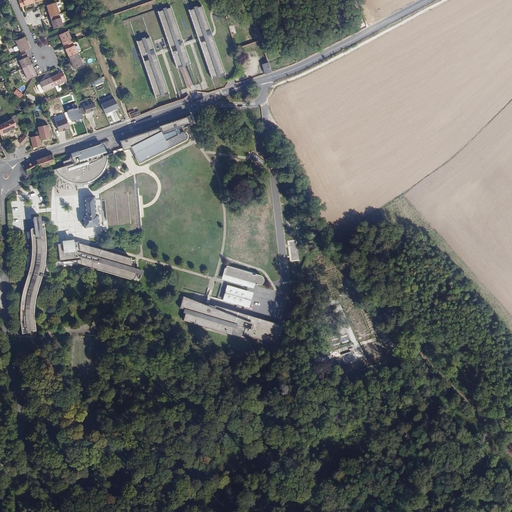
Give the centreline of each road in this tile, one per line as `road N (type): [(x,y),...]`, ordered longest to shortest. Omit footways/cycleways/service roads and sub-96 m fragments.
road 1 (track): [(264,103),(364,289),(402,341),(511,449)]
road 2 (tertiary): [(1,193),(14,511)]
road 3 (tertiary): [(207,98),(299,67),(428,0)]
road 4 (tertiary): [(207,98),(27,158)]
road 5 (track): [(8,424),(24,419),(70,436),(109,473),(130,511)]
